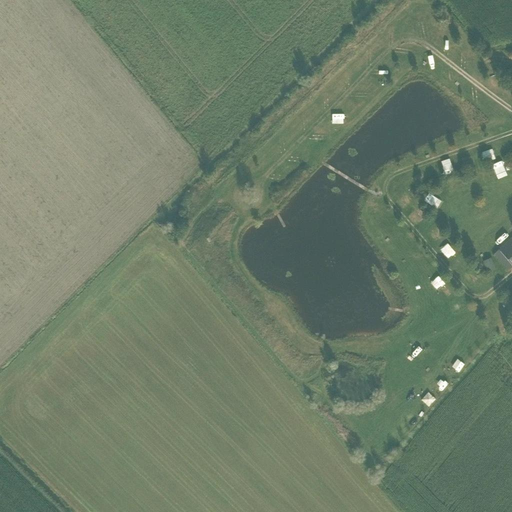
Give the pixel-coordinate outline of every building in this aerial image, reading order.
[(393,31),(385,33),(386,41),(395,39),(393,31)] [(399,49),(399,58),(409,59),(409,49),(399,49)] [(424,62),(434,62),(433,53),(423,53),(424,62)] [(376,71),(377,79),(386,79),(386,70),(376,71)] [(321,102),(330,101),(330,90),(320,91),(321,102)] [(309,114),(296,114),(296,121),(303,121),(303,125),(309,125),(309,114)] [(483,151),(486,160),(497,156),(493,147),(483,151)] [(466,168),(480,163),(478,158),(464,163),(466,168)] [(443,166),(446,175),(456,171),(452,162),(443,166)] [(496,167),(502,180),(507,178),(501,164),(496,167)] [(272,175),(273,184),(284,184),(283,174),(272,175)] [(430,205),(436,201),(432,193),(425,197),(430,205)] [(413,217),(422,214),(418,205),(410,208),(413,217)] [(425,231),(431,239),(439,233),(433,225),(425,231)] [(505,229),(497,235),(503,243),(511,236),(505,229)] [(511,238),(494,254),(508,271),(511,267),(511,238)] [(446,240),(438,247),(443,253),(447,250),(450,254),(455,249),(446,240)] [(487,273),(495,270),(491,258),(482,262),(487,273)] [(425,279),(437,274),(435,269),(423,274),(425,279)] [(473,289),(482,282),(474,273),(465,280),(473,289)] [(468,340),(473,345),(487,331),(482,326),(468,340)] [(428,344),(435,339),(430,332),(423,337),(428,344)]
